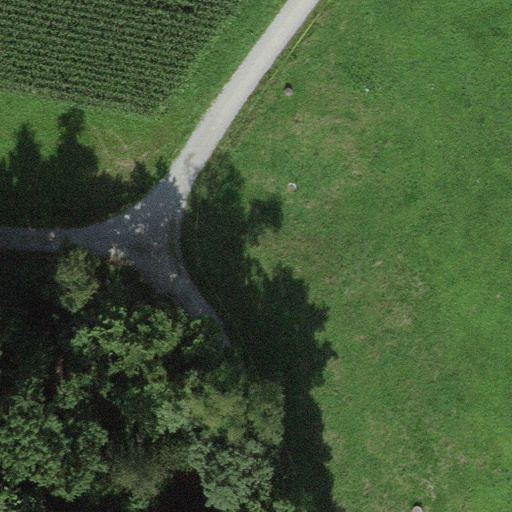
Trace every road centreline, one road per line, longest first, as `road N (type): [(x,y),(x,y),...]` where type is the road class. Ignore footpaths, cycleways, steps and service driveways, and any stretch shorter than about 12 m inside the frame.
road 1 (track): [(129,250),(218,352),(289,511)]
road 2 (track): [(129,250),(309,0)]
road 3 (track): [(0,234),(129,250)]
